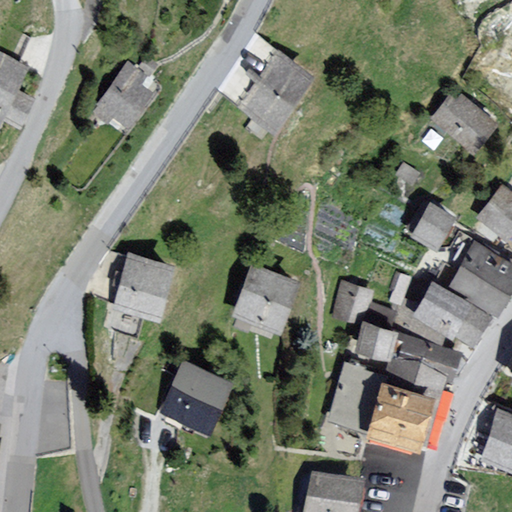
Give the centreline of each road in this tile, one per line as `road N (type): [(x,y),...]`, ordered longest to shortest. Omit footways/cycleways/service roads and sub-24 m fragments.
road 1 (residential): [(256,0),(63,290)]
road 2 (residential): [(63,290),(34,349),(19,511)]
road 3 (residential): [(63,290),(85,476),(98,511)]
road 4 (residential): [(0,204),(55,91),(68,22),(63,0)]
road 5 (residential): [(417,511),(465,397),(511,323)]
